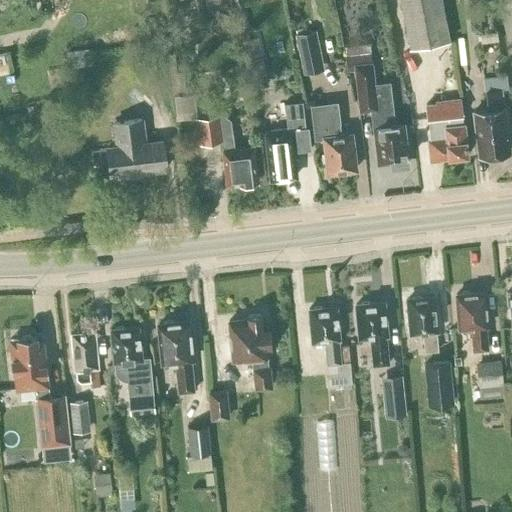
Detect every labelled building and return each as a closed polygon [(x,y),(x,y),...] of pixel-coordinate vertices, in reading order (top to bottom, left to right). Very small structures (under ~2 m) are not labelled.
[(399,0),(409,48),(449,40),(440,0),(399,0)] [(220,10),(210,30),(224,37),(234,17),(220,10)] [(481,21),(470,22),(470,29),(475,33),(482,32),(481,21)] [(324,69),(316,29),(294,34),(303,74),(324,69)] [(240,41),(245,61),(262,57),(257,37),(240,41)] [(374,84),(371,65),(369,43),(345,45),(347,66),(347,71),(356,70),(361,109),(369,108),(376,108),(374,84)] [(89,50),(67,53),(70,67),(91,64),(89,50)] [(487,110),(474,111),(479,155),(494,153),(496,155),(502,154),(505,152),(509,151),(503,108),(501,90),(508,89),(506,75),(484,78),(487,110)] [(390,81),(374,84),(376,108),(369,108),(376,165),(390,163),(391,171),(409,168),(408,161),(410,161),(405,122),(395,123),(390,81)] [(62,106),(71,104),(68,92),(59,94),(62,106)] [(435,103),(425,104),(429,138),(432,157),(432,158),(448,156),(452,159),(463,158),(466,153),(462,124),(461,114),(459,98),(435,101),(435,103)] [(220,100),(196,103),(197,116),(221,113),(220,100)] [(265,132),(270,179),(273,178),(275,181),(284,180),(286,177),(296,176),(294,159),(296,159),(296,151),(311,149),(308,127),(306,127),(302,101),(284,104),(287,129),(265,132)] [(351,134),(341,135),(337,101),(310,104),(314,139),(323,138),(327,172),(339,171),(343,174),(352,173),(355,169),(351,134)] [(234,149),(232,133),(230,119),(222,113),(221,113),(197,116),(195,116),(198,144),(223,141),(224,151),(223,151),(227,184),(256,180),(253,147),(234,149)] [(129,172),(166,168),(162,141),(144,143),(141,120),(115,123),(118,147),(108,148),(111,175),(114,174),(115,177),(129,176),(129,172)] [(484,292),(456,295),(459,328),(470,327),(473,350),(488,349),(486,326),(487,326),(484,292)] [(434,297),(407,300),(408,317),(407,317),(408,333),(422,331),(424,351),(437,350),(436,330),(437,330),(434,297)] [(383,302),(356,304),(358,337),(370,336),(372,365),(389,363),(386,336),(383,302)] [(346,344),(339,344),(336,306),(308,309),(311,342),(324,340),(329,385),(350,383),(346,344)] [(246,319),(228,321),(230,341),(231,359),(253,358),(255,388),(271,387),(270,368),(267,368),(266,356),(267,355),(266,347),(271,346),(270,329),(263,330),(261,313),(245,315),(246,319)] [(187,321),(158,324),(162,362),(174,360),(178,391),(194,390),(191,359),(192,359),(191,355),(194,355),(193,344),(190,344),(187,321)] [(148,356),(141,357),(138,326),(110,329),(114,362),(114,372),(116,375),(119,378),(122,379),(124,380),(128,380),(131,414),(154,412),(148,356)] [(99,386),(94,331),(70,333),(74,370),(75,370),(76,378),(80,381),(91,380),(91,386),(99,386)] [(36,337),(32,337),(29,335),(24,336),(21,338),(10,340),(12,360),(13,360),(16,388),(34,386),(35,399),(36,399),(41,445),(68,442),(64,395),(48,396),(47,384),(47,385),(43,347),(37,348),(36,337)] [(503,392),(500,359),(475,362),(479,395),(503,392)] [(424,363),(428,405),(453,403),(449,361),(424,363)] [(406,415),(402,374),(380,376),(384,418),(406,415)] [(208,391),(211,420),(230,418),(227,389),(208,391)] [(90,430),(87,399),(69,401),(72,432),(90,430)] [(212,468),(210,450),(207,423),(187,425),(190,453),(190,454),(186,455),(188,471),(212,468)] [(111,490),(109,473),(93,474),(95,492),(111,490)]
